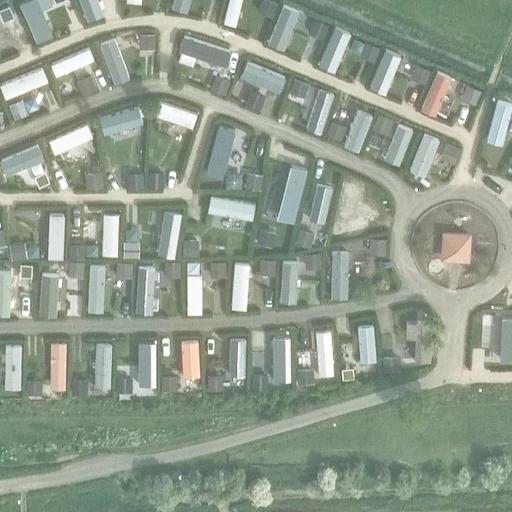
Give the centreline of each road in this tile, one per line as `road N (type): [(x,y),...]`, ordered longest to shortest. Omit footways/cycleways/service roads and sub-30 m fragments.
road 1 (unclassified): [(0,486),(169,457),(425,384),(445,372),(455,302)]
road 2 (residential): [(418,289),(365,306),(239,324),(0,329)]
road 3 (residential): [(172,23),(470,138),(457,192)]
road 4 (residential): [(0,197),(180,195),(211,104)]
road 5 (residential): [(211,104),(377,173),(416,207)]
road 6 (residential): [(0,73),(116,23),(172,23)]
road 7 (residential): [(0,145),(120,96),(166,88)]
